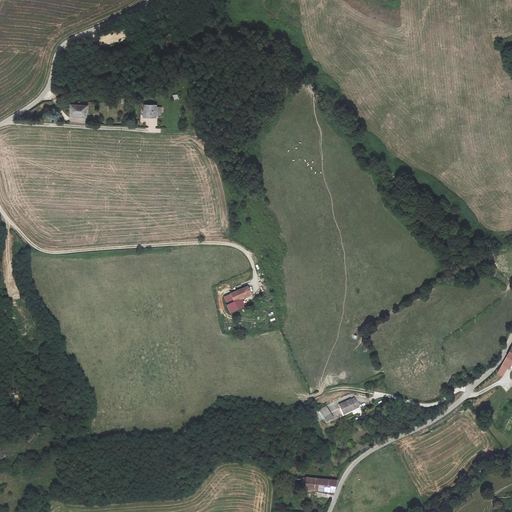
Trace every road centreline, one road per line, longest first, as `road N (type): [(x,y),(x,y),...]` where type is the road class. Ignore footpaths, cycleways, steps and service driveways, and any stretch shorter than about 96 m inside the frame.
road 1 (unclassified): [(511,335),(495,366),(443,415),(361,457),(329,511)]
road 2 (unclassified): [(0,124),(43,95),(67,41),(152,0)]
road 3 (track): [(6,121),(151,130)]
